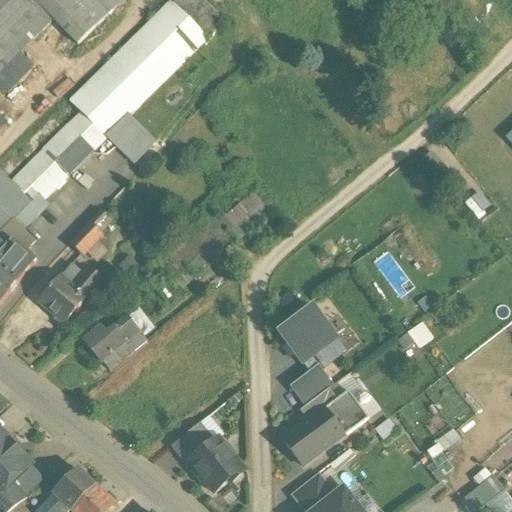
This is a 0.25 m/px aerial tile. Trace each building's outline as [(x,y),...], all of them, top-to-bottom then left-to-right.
[(0,0),(0,96),(6,103),(37,73),(23,59),(54,29),(26,0),(0,0)] [(120,0),(26,0),(54,29),(78,53),(126,6),(120,0)] [(171,6),(143,34),(176,67),(205,38),(171,6)] [(28,201),(5,226),(17,237),(46,208),(40,203),(109,134),(127,116),(176,67),(143,34),(71,105),(83,115),(12,186),(28,201)] [(155,144),(127,116),(109,134),(137,162),(155,144)] [(0,230),(5,226),(28,201),(12,186),(0,174),(0,230)] [(222,216),(234,237),(273,216),(262,194),(222,216)] [(204,224),(173,253),(188,269),(218,240),(204,224)] [(90,225),(70,246),(82,258),(102,236),(90,225)] [(0,257),(10,245),(17,237),(5,226),(0,230),(0,257)] [(218,240),(188,269),(196,278),(226,249),(218,240)] [(0,257),(0,306),(34,265),(10,245),(0,257)] [(73,290),(60,279),(39,304),(65,326),(86,301),(85,301),(101,283),(89,272),(73,290)] [(129,288),(124,283),(121,287),(125,292),(129,288)] [(121,287),(111,296),(117,302),(127,294),(125,292),(121,287)] [(315,311),(280,336),(310,375),(319,368),(313,359),(337,342),(315,311)] [(128,319),(107,337),(101,330),(84,343),(102,364),(103,363),(110,372),(134,353),(127,344),(140,334),(128,319)] [(425,324),(398,340),(406,354),(433,339),(425,324)] [(310,375),(291,390),(305,409),(329,392),(334,389),(319,368),(310,375)] [(305,409),(300,413),(307,423),(308,423),(311,421),(337,403),(329,392),(305,409)] [(337,403),(311,421),(308,423),(307,423),(282,441),(303,469),(368,421),(348,394),(337,403)] [(199,426),(171,449),(187,468),(190,466),(189,465),(214,444),(199,426)] [(31,467),(1,435),(0,435),(0,495),(12,485),(31,467)] [(214,444),(189,465),(190,466),(201,479),(198,482),(203,488),(208,488),(214,495),(229,483),(230,485),(232,483),(228,478),(239,470),(243,474),(244,473),(219,441),(214,444)] [(77,472),(53,496),(70,511),(72,511),(95,489),(77,472)] [(319,476),(291,498),(301,511),(316,511),(336,497),(319,476)] [(12,485),(0,495),(0,511),(12,511),(20,506),(27,501),(12,485)] [(107,511),(114,506),(95,489),(72,511),(107,511)] [(316,511),(359,511),(343,491),(336,497),(316,511)]
